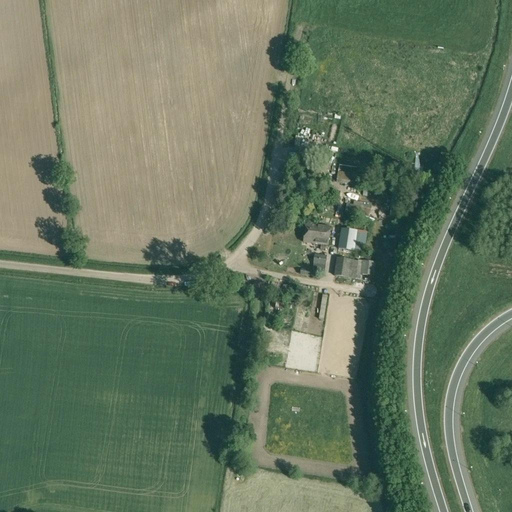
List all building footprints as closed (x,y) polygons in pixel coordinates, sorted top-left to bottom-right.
[(358,186),(360,169),(339,166),(336,183),(358,186)] [(323,201),(311,199),(309,208),(322,210),(323,201)] [(358,216),(360,206),(346,204),(344,214),(358,216)] [(319,218),(318,226),(306,225),(304,243),(328,246),(330,228),(332,217),(326,216),(323,216),(322,218),(319,218)] [(356,231),(341,229),(338,250),(364,253),(368,226),(357,224),(356,231)] [(315,255),(314,265),(325,267),(327,256),(315,255)] [(357,262),(337,259),(334,276),(360,280),(361,275),(374,277),(376,263),(362,261),(358,261),(357,262)] [(327,296),(323,295),(319,320),(324,320),(327,296)] [(273,316),(264,315),(262,325),(270,327),(273,316)]
